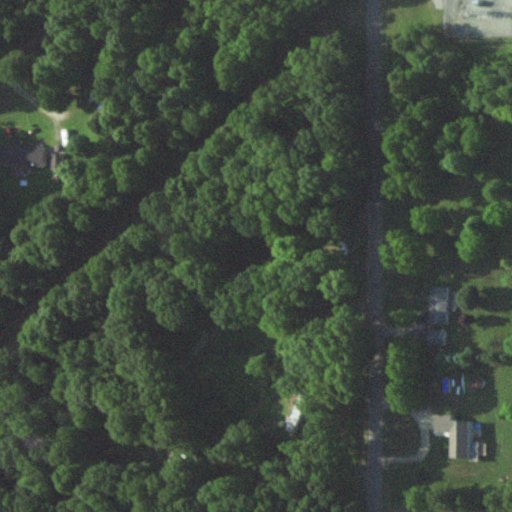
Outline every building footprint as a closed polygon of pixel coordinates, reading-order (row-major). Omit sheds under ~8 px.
[(107,92),(117,78),(99,65),(89,79),(107,92)] [(43,166),(43,146),(0,146),(0,166),(43,166)] [(447,325),(447,287),(430,287),(430,325),(447,325)] [(427,347),(445,347),(445,330),(427,330),(427,347)] [(451,425),(451,378),(441,378),(441,425),(451,425)] [(297,433),(307,396),(294,392),(283,429),(297,433)]
